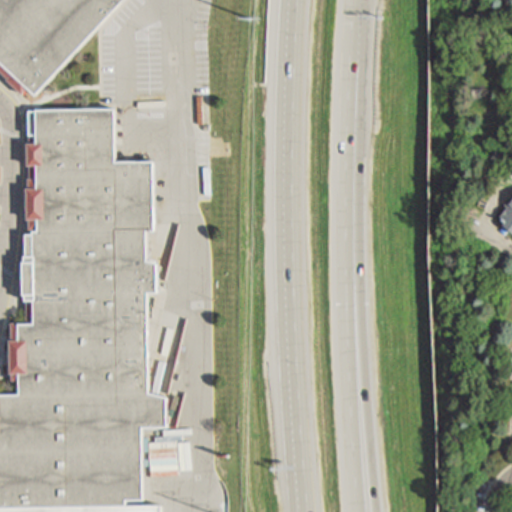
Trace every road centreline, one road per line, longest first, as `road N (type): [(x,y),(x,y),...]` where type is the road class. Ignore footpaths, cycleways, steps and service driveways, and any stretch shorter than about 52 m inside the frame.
road 1 (motorway): [(295,0),(291,217),(303,506)]
road 2 (motorway): [(355,410),(347,245),(355,0)]
